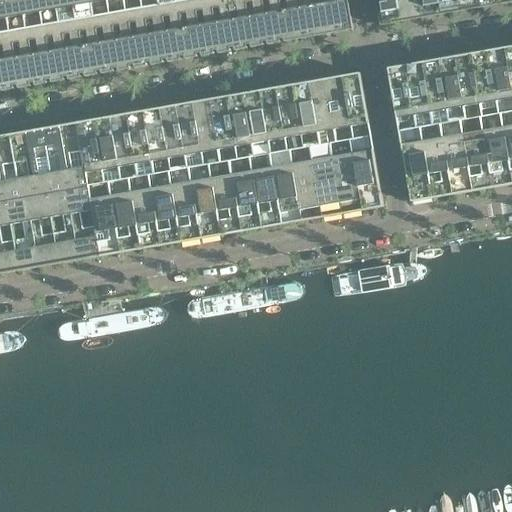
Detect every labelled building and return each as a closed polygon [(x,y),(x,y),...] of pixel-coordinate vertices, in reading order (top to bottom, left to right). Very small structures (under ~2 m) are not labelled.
[(353,30),(347,0),(3,0),(4,6),(0,6),(0,88),(2,88),(2,92),(9,91),(8,87),(18,85),(19,89),(26,88),(25,84),(35,83),(35,86),(42,85),(42,81),(51,80),(52,83),(59,82),(59,78),(68,77),(69,80),(76,79),(75,75),(85,74),(86,77),(92,76),(92,73),(101,71),(102,74),(109,73),(108,70),(118,68),(119,71),(126,70),(125,67),(135,65),(135,68),(142,67),(142,64),(151,62),(152,66),(159,64),(158,61),(168,59),(168,63),(176,61),(175,58),(185,56),(185,60),(192,58),(192,55),(201,53),(202,57),(209,56),(208,52),(218,50),(219,54),(225,53),(225,49),(234,48),(235,51),(242,50),(241,46),(251,45),(252,48),(259,47),(258,43),(268,42),(268,45),(275,44),(274,41),(284,39),(285,42),(292,41),(291,38),(301,36),(301,39),(308,38),(308,35),(317,33),(318,36),(325,35),(324,32),(334,30),(334,34),(341,32),(341,29),(350,27),(351,31),(353,30)] [(511,0),(376,0),(381,25),(462,11),(511,2),(511,0)] [(413,202),(511,185),(511,46),(390,68),(389,69),(388,69),(412,202),(413,202)] [(384,207),(377,164),(361,74),(360,74),(78,123),(90,190),(101,257),(363,211),(383,207),(384,207)] [(90,190),(78,123),(61,126),(72,193),(90,190)] [(72,193),(61,126),(44,129),(56,196),(69,194),(72,193)] [(56,196),(44,129),(27,132),(39,199),(48,197),(56,196)] [(39,199),(27,132),(11,135),(22,202),(28,201),(39,199)] [(22,202),(11,135),(0,136),(0,171),(6,205),(8,204),(22,202)] [(90,190),(72,193),(69,194),(80,261),(101,257),(90,190)] [(69,194),(56,196),(48,197),(60,264),(80,261),(69,194)] [(60,264),(48,197),(39,199),(28,201),(40,268),(60,264)] [(28,201),(22,202),(8,204),(20,271),(40,268),(28,201)] [(0,274),(20,271),(8,204),(6,205),(0,205),(0,274)] [(511,246),(459,255),(448,267),(463,273),(511,265),(511,246)] [(337,278),(339,288),(347,289),(355,288),(364,288),(372,287),(381,286),(389,285),(398,284),(406,282),(414,280),(417,280),(419,279),(421,278),(423,276),(425,275),(426,273),(428,271),(427,270),(425,268),(423,267),(421,266),(419,266),(417,266),(415,266),(398,267),(389,268),(380,269),(371,270),(363,272),(354,273),(345,275),(337,278)] [(193,318),(195,318),(298,302),(299,301),(301,300),(302,299),(303,298),(304,296),(304,294),(304,293),(304,291),(304,289),(303,288),(303,286),(301,285),(300,284),(299,283),(297,283),(295,282),(294,282),(192,299),(190,300),(189,301),(188,302),(187,304),(186,305),(185,307),(185,308),(186,310),(186,312),(187,313),(188,315),(189,316),(190,317),(192,318),(193,318)] [(70,344),(72,344),(160,328),(161,327),(162,326),(164,325),(164,323),(165,322),(165,320),(165,319),(165,317),(165,315),(164,314),(163,313),(162,311),(160,311),(159,310),(157,310),(156,309),(67,324),(65,325),(63,326),(62,327),(61,328),(60,330),(59,331),(58,333),(58,335),(57,337),(58,338),(60,340),(61,341),(63,342),(64,343),(66,343),(68,344),(70,344)] [(0,355),(20,352),(22,351),(23,350),(24,348),(25,347),(25,346),(26,344),(26,342),(26,341),(25,339),(24,338),(23,336),(22,335),(21,334),(19,334),(18,333),(16,333),(0,335),(0,355)]
